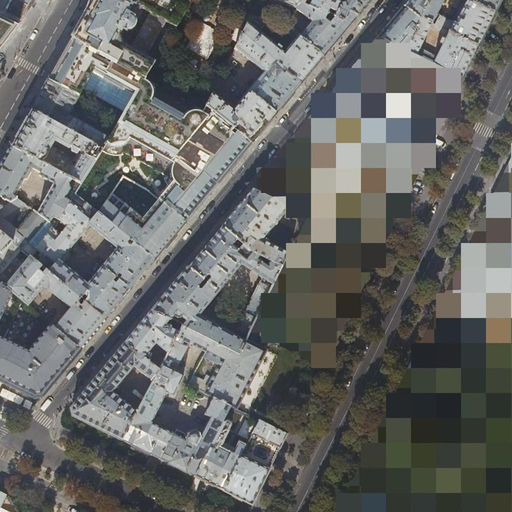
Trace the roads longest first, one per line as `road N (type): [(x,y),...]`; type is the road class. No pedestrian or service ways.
road 1 (residential): [(21,443),(389,0)]
road 2 (residential): [(295,511),(511,79)]
road 3 (residential): [(162,511),(21,443)]
road 4 (residential): [(0,122),(73,0)]
